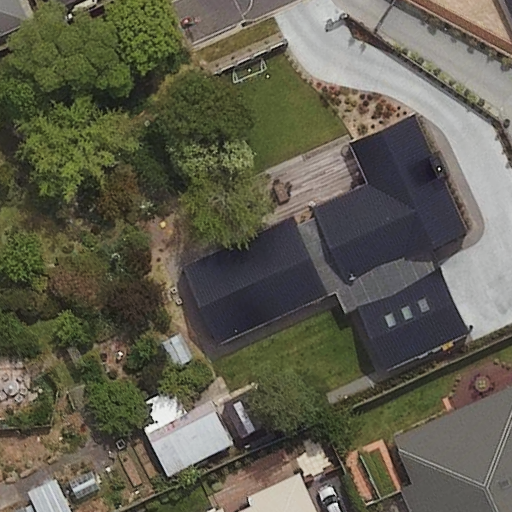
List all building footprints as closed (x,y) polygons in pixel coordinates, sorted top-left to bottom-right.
[(0,0),(0,18),(26,7),(22,0),(0,0)] [(511,511),(511,383),(394,436),(415,481),(401,487),(412,511),(511,511)] [(183,412),(171,385),(134,403),(167,470),(229,440),(209,399),(183,412)] [(318,511),(300,472),(249,494),(253,502),(231,511),(227,511),(225,505),(209,511),(318,511)] [(69,511),(72,511),(56,474),(25,487),(35,511),(69,511)]
